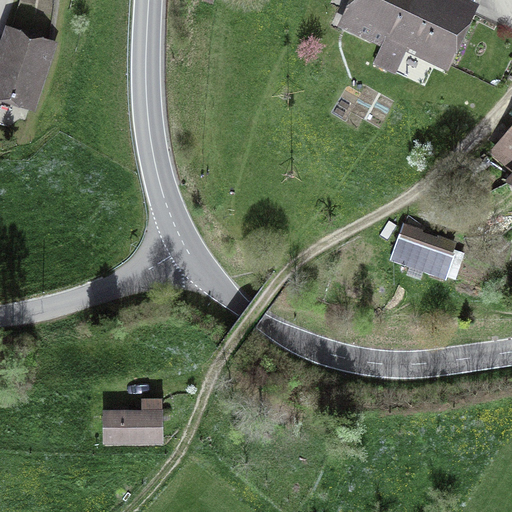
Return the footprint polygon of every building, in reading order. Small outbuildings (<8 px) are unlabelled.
[(442,56),(464,8),(445,0),(350,0),(339,24),(380,43),(371,62),(390,71),(405,39),(442,56)] [(59,45),(0,28),(0,101),(39,112),(59,45)] [(511,131),(494,154),(511,168),(511,131)] [(449,248),(399,230),(391,255),(441,272),(449,248)] [(160,410),(104,410),(104,451),(160,451),(160,410)]
